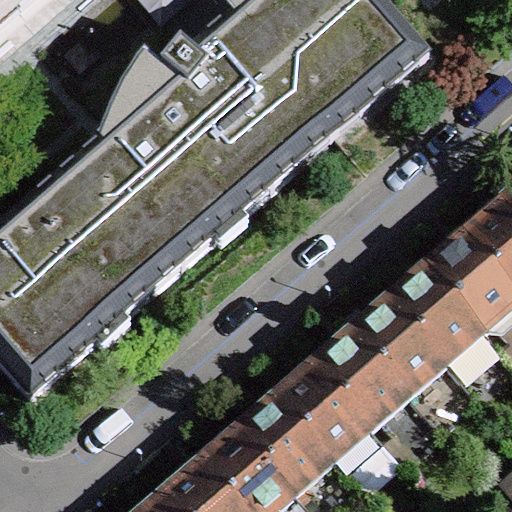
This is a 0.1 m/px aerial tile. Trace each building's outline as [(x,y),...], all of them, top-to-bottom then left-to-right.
[(241,220),(429,58),(377,0),(0,0),(0,13),(15,0),(213,0),(230,19),(189,55),(180,49),(160,73),(144,60),(122,92),(99,144),(0,229),(0,367),(30,402),(96,346),(103,353),(130,329),(124,322),(215,243),(221,250),(247,227),(241,220)] [(511,217),(511,195),(502,205),(511,217)] [(464,237),(511,292),(511,217),(502,205),(475,228),(464,237)] [(484,337),(511,313),(511,292),(464,237),(437,261),(426,270),(484,337)] [(484,337),(426,270),(399,293),(388,303),(446,370),(484,337)] [(361,326),(351,335),(409,402),(446,370),(388,303),(361,326)] [(371,435),(409,402),(351,335),(324,359),(313,368),(371,435)] [(275,401),(333,468),(371,435),(313,368),(286,392),(275,401)] [(333,468),(275,401),(248,424),(238,433),(296,500),(333,468)] [(211,456),(200,466),(239,511),(281,511),(296,500),(238,433),(211,456)] [(173,489),(162,499),(173,511),(239,511),(200,466),(173,489)] [(511,476),(501,486),(511,498),(511,476)] [(173,511),(162,499),(146,511),(173,511)]
